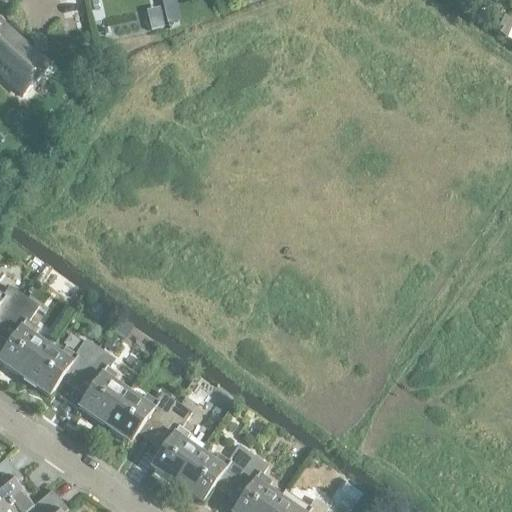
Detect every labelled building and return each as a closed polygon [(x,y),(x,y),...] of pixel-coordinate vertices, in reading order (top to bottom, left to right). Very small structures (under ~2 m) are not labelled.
[(0,0),(0,75),(21,95),(47,66),(0,22),(0,0)] [(151,31),(163,29),(159,11),(148,14),(151,31)] [(0,148),(8,156),(30,131),(14,116),(0,131),(0,148)] [(0,322),(5,326),(23,300),(8,289),(2,298),(0,296),(0,322)] [(0,365),(22,381),(45,348),(32,339),(37,332),(26,325),(37,309),(23,300),(5,326),(16,334),(0,356),(0,365)] [(82,378),(99,353),(83,342),(73,357),(62,350),(57,357),(45,348),(22,381),(49,399),(69,370),(82,378)] [(104,429),(127,396),(113,386),(118,379),(108,372),(114,363),(99,353),(82,378),(94,386),(78,410),(104,429)] [(127,396),(104,429),(129,446),(146,423),(159,432),(177,407),(160,395),(154,404),(144,397),(139,404),(127,396)] [(176,488),(199,455),(185,445),(189,438),(179,431),(190,416),(177,407),(159,432),(171,440),(150,470),(176,488)] [(235,485),(253,459),(236,448),(226,463),(216,456),(210,463),(199,455),(176,488),(202,506),(222,476),(235,485)] [(271,511),(279,501),(266,492),(271,484),(261,478),(267,469),(253,459),(235,485),(246,492),(232,511),(271,511)] [(32,511),(33,511),(14,489),(21,483),(5,463),(0,467),(0,511),(32,511)] [(64,511),(51,496),(33,511),(32,511),(64,511)] [(279,501),(271,511),(326,511),(328,510),(314,501),(308,510),(298,503),(293,511),(279,501)]
